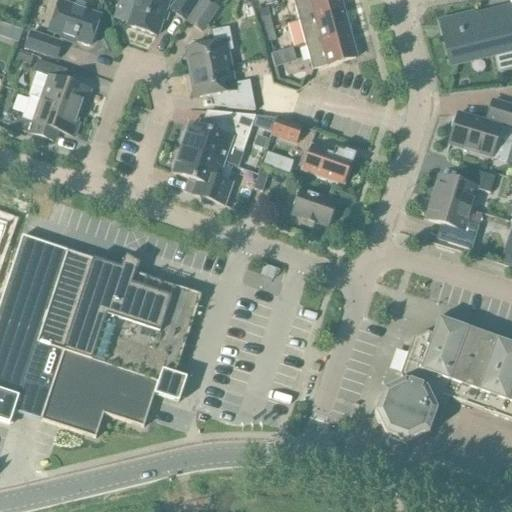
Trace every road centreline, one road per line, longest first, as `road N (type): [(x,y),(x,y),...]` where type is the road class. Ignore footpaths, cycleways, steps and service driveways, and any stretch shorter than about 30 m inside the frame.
road 1 (tertiary): [(307,458),(224,454),(0,504)]
road 2 (residential): [(132,201),(162,108),(154,71),(129,63),(85,185)]
road 3 (residential): [(373,250),(421,104),(394,0)]
road 4 (residential): [(132,201),(364,280)]
road 5 (residential): [(307,458),(364,280)]
road 6 (tertiary): [(479,511),(307,458)]
road 7 (residential): [(511,292),(373,250)]
